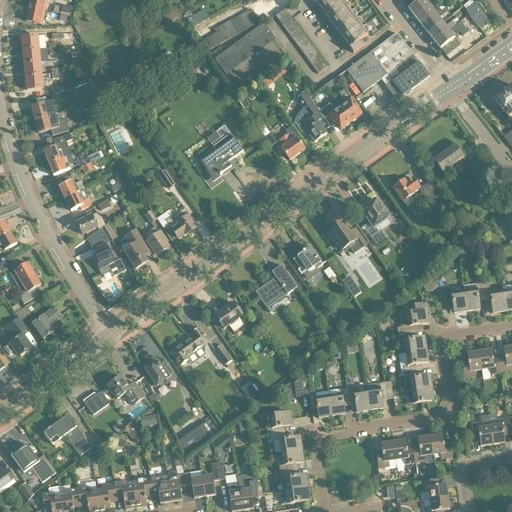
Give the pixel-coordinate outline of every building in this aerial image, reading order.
[(31,0),(29,8),(45,12),(47,0),(31,0)] [(322,8),(333,0),(316,0),(322,8)] [(328,16),(344,5),(340,0),(333,0),(322,8),(328,16)] [(415,18),(435,3),(437,1),(436,0),(420,0),(408,9),(415,18)] [(474,6),(470,2),(463,8),(479,28),(488,21),(476,5),(474,6)] [(441,12),(435,3),(415,18),(422,27),(441,12)] [(334,24),(350,13),(344,5),(328,16),(334,24)] [(42,26),(45,12),(29,8),(26,22),(42,26)] [(165,27),(179,19),(173,9),(159,17),(165,27)] [(428,35),(444,24),(443,23),(443,24),(440,19),(448,12),(446,9),(441,12),(422,27),(428,35)] [(279,22),(289,15),(285,10),(276,17),(279,22)] [(208,19),(203,11),(187,20),(191,29),(208,19)] [(205,53),(257,25),(249,11),(214,30),(216,34),(200,43),(205,53)] [(340,32),(356,21),(350,13),(334,24),(340,32)] [(70,24),(72,18),(61,15),(60,22),(70,24)] [(283,27),(292,20),(289,15),(279,22),(283,27)] [(286,32),(296,25),(292,20),(283,27),(286,32)] [(346,40),(362,29),(356,21),(340,32),(346,40)] [(434,42),(456,25),(453,21),(446,27),(444,24),(428,35),(434,42)] [(456,25),(434,42),(446,57),(460,46),(459,45),(462,43),(456,35),(460,33),(463,37),(468,33),(463,26),(460,22),(456,25)] [(290,37),(299,30),(296,25),(286,32),(290,37)] [(227,77),(275,41),(264,26),(215,61),(227,77)] [(352,48),(361,42),(368,37),(362,29),(346,40),(352,48)] [(293,41),(303,34),(299,30),(290,37),(293,41)] [(297,46),(306,39),(303,34),(293,41),(297,46)] [(429,79),(396,35),(341,76),(343,79),(349,75),(363,94),(387,76),(391,82),(385,86),(394,99),(401,94),(404,98),(429,79)] [(23,52),(39,50),(38,37),(22,39),(23,52)] [(300,51),(310,44),(306,39),(297,46),(300,51)] [(352,48),(349,49),(353,54),(364,46),(361,42),(352,48)] [(304,56),(314,49),(310,44),(300,51),(304,56)] [(308,61),(317,54),(314,49),(304,56),(308,61)] [(24,65),(41,63),(39,50),(23,52),(24,65)] [(169,51),(156,58),(160,66),(173,58),(169,51)] [(311,65),(321,58),(317,54),(308,61),(311,65)] [(315,70),(324,63),(321,58),(311,65),(315,70)] [(25,78),(42,77),(41,71),(41,63),(24,65),(25,78)] [(324,63),(315,70),(318,75),(328,68),(324,63)] [(101,91),(109,87),(102,76),(95,79),(101,91)] [(42,77),(25,78),(27,91),(43,90),(42,77)] [(53,96),(63,92),(61,85),(50,90),(53,96)] [(508,118),(511,115),(511,86),(494,100),(503,113),(504,113),(508,118)] [(109,87),(101,91),(102,92),(107,102),(109,102),(110,104),(116,100),(109,87)] [(340,110),(350,124),(362,116),(357,109),(345,91),(339,96),(346,105),(340,110)] [(309,99),(309,98),(306,94),(298,100),(308,115),(295,124),(302,135),(304,137),(306,139),(308,141),(311,141),(311,142),(312,141),(314,144),(326,135),(317,124),(323,119),(319,113),(312,103),(309,99)] [(241,104),(245,110),(251,106),(247,100),(241,104)] [(44,105),(32,108),(35,122),(56,116),(57,115),(54,102),(44,105)] [(112,110),(120,106),(117,102),(110,106),(112,110)] [(350,124),(340,110),(335,113),(330,105),(319,113),(323,119),(324,119),(324,120),(329,117),(330,116),(335,124),(336,124),(340,131),(350,124)] [(56,116),(35,122),(39,135),(50,132),(52,137),(69,133),(66,120),(60,122),(58,115),(57,115),(56,116)] [(290,162),(305,151),(297,139),(298,138),(291,128),(285,132),(288,136),(279,143),(283,149),(282,150),(290,162)] [(511,149),(511,131),(503,138),(511,149)] [(271,148),(277,143),(270,134),(264,138),(271,148)] [(49,164),(60,160),(70,155),(65,144),(72,141),(70,135),(53,142),(55,148),(43,152),(49,164)] [(234,159),(243,153),(230,136),(213,148),(217,153),(202,164),(208,172),(206,173),(213,183),(231,170),(231,169),(231,168),(228,163),(234,159)] [(443,175),(452,169),(451,167),(464,158),(452,142),(446,146),(449,150),(434,161),(443,175)] [(70,155),(60,160),(49,164),(54,177),(71,170),(68,165),(78,161),(75,154),(70,155)] [(82,168),(91,165),(96,162),(93,155),(87,157),(79,161),(82,168)] [(91,165),(82,168),(85,175),(94,171),(91,165)] [(481,184),(487,180),(477,165),(471,169),(481,184)] [(169,190),(174,186),(165,172),(159,176),(169,190)] [(65,201),(79,194),(76,186),(74,184),(71,178),(66,181),(67,184),(59,188),(65,201)] [(114,194),(126,186),(121,178),(114,182),(117,186),(111,189),(114,194)] [(413,193),(419,189),(412,179),(407,183),(405,181),(393,189),(403,202),(410,197),(414,194),(413,193)] [(421,191),(420,191),(429,204),(441,196),(432,183),(421,191)] [(79,194),(65,201),(71,212),(80,208),(81,211),(91,206),(84,191),(79,194)] [(101,212),(111,208),(107,201),(99,207),(101,212)] [(379,205),(376,201),(362,212),(374,229),(388,219),(386,215),(388,214),(381,204),(379,205)] [(151,225),(156,221),(150,212),(145,216),(151,225)] [(83,236),(97,228),(94,222),(101,219),(98,213),(77,224),(83,236)] [(175,219),(173,216),(165,220),(169,225),(179,240),(196,229),(187,215),(182,219),(180,215),(175,219)] [(511,232),(511,217),(500,226),(505,232),(509,228),(511,232)] [(0,239),(10,234),(4,222),(0,223),(0,239)] [(342,225),(326,236),(330,242),(333,240),(341,252),(347,248),(352,254),(365,244),(355,231),(349,235),(349,234),(349,233),(347,230),(346,230),(342,225)] [(117,268),(105,245),(112,241),(103,228),(87,240),(92,251),(95,249),(98,254),(93,257),(102,276),(110,272),(117,268)] [(159,234),(155,229),(145,237),(148,242),(158,256),(168,249),(165,245),(167,244),(160,234),(159,234)] [(135,271),(148,263),(144,257),(150,253),(145,245),(137,231),(131,235),(125,238),(129,243),(131,248),(124,252),(135,271)] [(10,234),(0,239),(0,248),(2,252),(5,256),(10,253),(8,250),(17,245),(10,234)] [(377,247),(383,243),(377,234),(371,238),(377,247)] [(440,257),(453,248),(447,240),(439,246),(439,247),(435,250),(440,257)] [(323,266),(310,249),(293,261),(294,262),(295,261),(309,280),(319,273),(317,270),(323,266)] [(0,270),(2,273),(12,267),(8,260),(0,264),(0,270)] [(16,286),(35,276),(28,264),(9,275),(16,286)] [(395,270),(391,265),(386,268),(390,274),(395,270)] [(287,297),(296,290),(281,268),(272,275),(275,280),(255,294),(265,308),(285,295),(287,297)] [(336,277),(333,273),(327,277),(330,281),(336,277)] [(35,276),(16,286),(22,296),(20,298),(24,305),(38,296),(34,290),(41,286),(35,276)] [(431,291),(438,286),(436,278),(425,287),(427,291),(431,291)] [(505,313),(503,293),(490,295),(488,284),(482,285),(484,299),(490,298),(492,315),(505,313)] [(478,300),(484,299),(482,285),(475,286),(476,291),(464,293),(467,313),(480,311),(478,300)] [(350,292),(354,299),(361,294),(356,287),(350,292)] [(467,313),(464,293),(451,295),(450,289),(444,290),(446,305),(452,304),(454,315),(467,313)] [(511,291),(503,293),(505,313),(511,311),(511,291)] [(225,330),(243,317),(233,304),(215,317),(225,330)] [(397,336),(412,334),(411,328),(428,325),(426,313),(431,313),(429,304),(410,306),(411,313),(406,314),(408,327),(396,328),(397,336)] [(15,314),(21,322),(30,315),(25,308),(15,314)] [(44,339),(54,332),(49,325),(61,317),(55,309),(34,325),(44,339)] [(21,322),(15,314),(18,319),(6,328),(15,340),(5,348),(13,358),(17,355),(19,357),(31,348),(22,335),(27,331),(21,322)] [(328,325),(321,330),(328,340),(335,334),(328,325)] [(180,367),(189,361),(187,358),(209,342),(199,329),(191,335),(192,337),(170,353),(180,367)] [(405,354),(425,351),(423,338),(413,340),(412,334),(397,336),(398,342),(404,342),(405,354)] [(359,353),(357,345),(346,348),(348,355),(359,353)] [(226,366),(232,362),(221,346),(215,351),(226,366)] [(511,367),(511,366),(511,347),(503,349),(505,360),(499,361),(501,374),(511,372),(511,367)] [(403,374),(418,372),(417,366),(428,364),(425,351),(405,354),(407,367),(402,367),(403,374)] [(501,374),(499,361),(493,362),(491,351),(479,353),(482,371),(489,370),(490,376),(501,374)] [(474,372),(482,371),(479,353),(467,355),(468,365),(462,366),(464,380),(475,378),(474,372)] [(2,358),(0,354),(0,371),(4,369),(4,368),(10,364),(4,356),(2,358)] [(155,365),(153,362),(144,369),(152,380),(151,381),(155,387),(157,386),(158,387),(166,381),(168,384),(176,378),(166,363),(161,366),(159,363),(157,363),(156,364),(155,365)] [(410,392),(431,389),(429,376),(419,378),(418,372),(403,374),(404,378),(404,385),(409,384),(410,392)] [(309,397),(308,395),(306,375),(294,384),(296,398),(309,397)] [(129,388),(121,378),(108,387),(117,400),(125,395),(133,406),(145,397),(135,384),(129,388)] [(384,384),(386,398),(392,397),(390,383),(384,384)] [(260,394),(253,384),(249,388),(248,391),(252,397),(256,398),(260,394)] [(379,399),(386,398),(384,384),(377,385),(366,387),(366,392),(369,412),(381,410),(379,399)] [(369,412),(366,392),(353,394),(352,388),(346,390),(348,404),(354,403),(356,414),(369,412)] [(431,389),(410,392),(412,406),(433,402),(431,389)] [(342,405),(348,404),(346,390),(339,391),(340,396),(328,398),(331,418),(343,416),(342,405)] [(91,414),(107,403),(99,392),(83,403),(91,414)] [(331,418),(328,398),(316,400),(315,394),(308,395),(309,397),(311,410),(317,409),(318,420),(331,418)] [(154,408),(156,407),(158,406),(153,396),(149,398),(154,408)] [(268,437),(283,434),(282,428),(292,426),(290,413),(277,415),(276,412),(264,414),(267,430),(268,437)] [(92,448),(68,416),(44,434),(53,446),(73,431),(80,440),(72,446),(80,457),(92,448)] [(150,426),(148,417),(142,418),(143,428),(150,426)] [(503,433),(509,432),(508,420),(497,421),(497,427),(490,428),(493,446),(505,444),(503,433)] [(213,426),(211,427),(207,422),(177,444),(183,457),(217,432),(213,426)] [(124,429),(119,423),(113,428),(118,434),(124,429)] [(493,446),(490,428),(483,429),(482,423),(471,425),(473,438),(479,437),(480,448),(493,446)] [(132,437),(140,432),(134,424),(126,430),(132,437)] [(282,454),(302,451),(300,438),(283,440),(283,434),(268,437),(269,443),(280,441),(282,454)] [(219,439),(225,446),(230,442),(225,435),(219,439)] [(430,438),(433,456),(440,455),(441,460),(452,458),(450,446),(444,447),(442,436),(430,438)] [(426,457),(433,456),(430,438),(418,439),(419,450),(413,451),(415,464),(426,462),(426,457)] [(415,464),(413,451),(407,452),(405,441),(393,443),(396,462),(403,460),(404,466),(415,464)] [(389,463),(396,462),(393,443),(381,445),(383,456),(376,457),(378,470),(390,468),(389,463)] [(56,474),(44,457),(38,461),(27,445),(11,457),(24,474),(29,481),(36,476),(43,484),(51,478),(49,476),(54,472),(56,475),(56,474)] [(201,453),(205,459),(212,454),(208,448),(201,453)] [(279,474),(294,471),(293,465),(304,464),(302,451),(282,454),(283,466),(278,467),(279,474)] [(173,467),(181,465),(180,458),(172,459),(173,467)] [(0,490),(15,480),(2,463),(0,464),(0,490)] [(218,470),(220,482),(225,481),(223,463),(217,464),(218,470)] [(214,483),(220,482),(218,470),(212,471),(212,476),(202,478),(205,498),(216,496),(214,483)] [(286,492),(307,489),(305,476),(295,477),(294,471),(279,474),(280,480),(285,479),(286,492)] [(186,487),(185,475),(178,476),(175,473),(168,474),(167,477),(168,483),(172,503),(182,502),(180,488),(186,487)] [(205,498),(202,478),(191,480),(190,474),(185,475),(186,487),(192,486),(194,500),(205,498)] [(160,505),(172,503),(168,483),(167,477),(150,479),(152,493),(158,492),(160,505)] [(152,495),(152,493),(150,479),(138,481),(138,486),(133,487),(136,509),(147,508),(145,496),(152,495)] [(429,501),(448,498),(446,486),(435,487),(434,481),(422,483),(423,494),(428,494),(429,501)] [(258,496),(256,484),(256,483),(249,484),(247,482),(238,483),(239,492),(243,511),(254,510),(252,496),(258,496)] [(136,509),(133,487),(127,487),(126,483),(114,485),(116,500),(123,499),(125,511),(136,509)] [(231,511),(241,511),(243,511),(239,492),(238,483),(238,484),(228,485),(231,511)] [(28,503),(34,496),(26,484),(18,489),(28,503)] [(110,511),(109,501),(116,500),(114,485),(102,487),(103,491),(97,492),(99,511),(110,511)] [(99,511),(97,492),(91,493),(90,488),(78,490),(80,505),(87,504),(88,511),(99,511)] [(62,511),(61,497),(59,489),(48,490),(48,495),(42,496),(44,511),(51,510),(51,511),(62,511)] [(307,489),(286,492),(288,505),(309,501),(307,489)] [(74,511),(73,506),(80,505),(78,490),(66,492),(67,496),(61,497),(62,511),(74,511)] [(425,511),(438,511),(439,511),(450,510),(448,498),(429,501),(431,508),(425,509),(425,511)]
